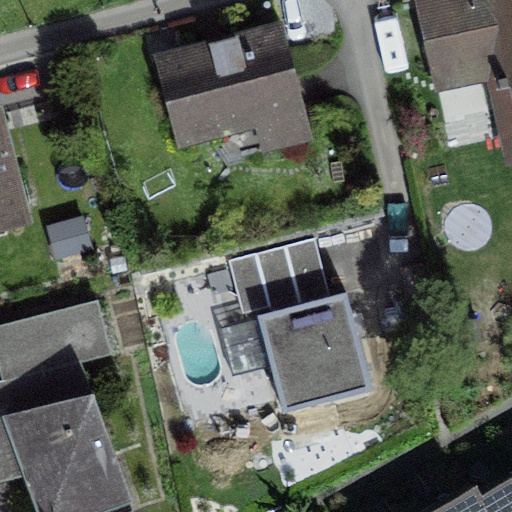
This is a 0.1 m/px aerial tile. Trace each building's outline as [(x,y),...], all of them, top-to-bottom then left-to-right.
[(511,3),(477,11),(474,0),(452,0),(422,6),(433,60),(491,48),(511,150),(511,3)] [(298,116),(282,41),(162,67),(179,142),(298,116)] [(0,233),(21,229),(0,138),(0,233)] [(334,235),(227,259),(240,316),(255,312),(278,412),(370,391),(334,235)] [(0,393),(0,455),(20,450),(41,511),(93,511),(126,500),(81,377),(110,369),(95,310),(20,329),(35,384),(0,393)] [(511,511),(511,479),(467,505),(470,511),(511,511)] [(462,496),(433,511),(470,511),(467,505),(462,496)]
